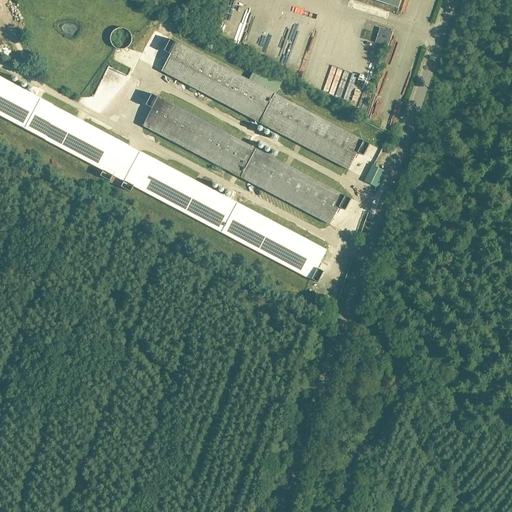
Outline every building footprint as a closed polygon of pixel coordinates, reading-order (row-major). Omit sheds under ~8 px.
[(363,0),(399,12),(402,0),(363,0)] [(109,36),(108,44),(112,51),(117,55),(127,55),(133,51),(137,44),(135,35),(130,29),(121,27),(113,30),(109,36)] [(181,40),(164,72),(351,173),(369,141),(181,40)] [(0,76),(0,116),(313,284),(329,253),(0,76)] [(160,97),(143,129),(330,223),(346,191),(160,97)]
